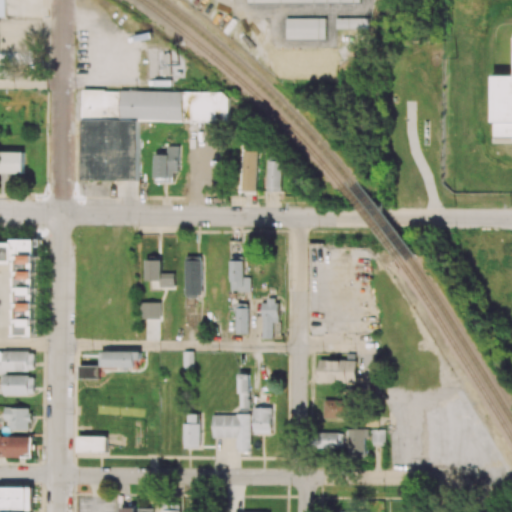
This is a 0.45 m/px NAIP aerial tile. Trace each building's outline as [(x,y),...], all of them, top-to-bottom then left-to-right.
[(328,19),(287,18),(287,39),(328,39),(328,19)] [(338,19),(339,29),(371,28),(371,18),(338,19)] [(511,138),(493,138),(494,78),(511,78),(511,138)] [(82,180),(139,181),(140,121),(230,122),(230,92),(83,90),(82,180)] [(155,155),(155,183),(178,182),(178,146),(168,146),(168,155),(155,155)] [(24,152),(0,151),(0,173),(24,174),(24,152)] [(259,151),(244,151),(244,191),(258,191),(259,151)] [(282,192),(283,157),(269,157),(268,191),(282,192)] [(36,335),(37,239),(14,239),(14,243),(0,242),(0,263),(17,264),(16,309),(21,309),(21,319),(16,319),(16,335),(36,335)] [(185,297),(202,297),(203,257),(186,256),(185,297)] [(250,291),(250,257),(232,257),(233,291),(250,291)] [(162,260),(147,260),(146,280),(160,281),(160,287),(175,287),(175,273),(162,273),(162,260)] [(280,300),(264,300),(263,339),(275,339),(275,323),(279,323),(280,300)] [(162,302),(141,302),(140,319),(162,319),(162,302)] [(250,334),(250,304),(238,303),(237,333),(250,334)] [(35,352),(0,351),(0,371),(35,372),(35,352)] [(139,368),(139,351),(106,351),(106,367),(139,368)] [(357,360),(321,360),(321,382),(358,381),(357,360)] [(80,379),(101,379),(101,366),(80,365),(80,379)] [(250,374),(239,374),(240,408),(251,408),(250,374)] [(35,395),(35,376),(4,375),(4,394),(35,395)] [(30,430),(31,408),(6,407),(5,420),(11,420),(11,430),(30,430)] [(274,434),(275,408),(255,407),(254,433),(274,434)] [(184,423),(184,447),(200,447),(200,414),(187,414),(187,423),(184,423)] [(214,415),(214,438),(238,437),(238,452),(252,452),(251,414),(214,415)] [(367,428),(348,429),(349,458),(368,458),(367,428)] [(386,430),(372,430),(373,445),(386,444),(386,430)] [(344,433),(319,433),(319,449),(344,448),(344,433)] [(0,435),(0,457),(33,458),(33,436),(0,435)] [(79,452),(107,452),(108,437),(79,436),(79,452)] [(0,487),(0,510),(34,510),(33,487),(0,487)]
